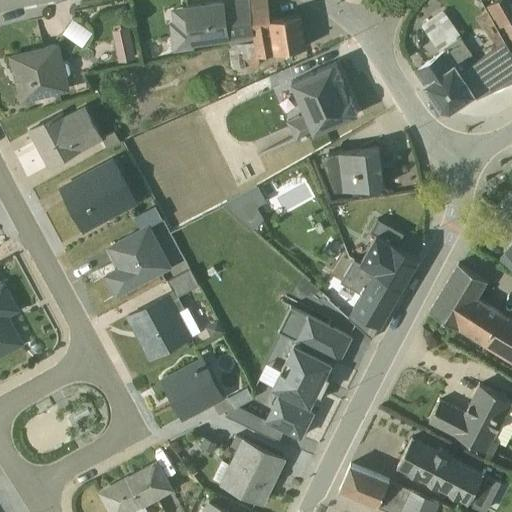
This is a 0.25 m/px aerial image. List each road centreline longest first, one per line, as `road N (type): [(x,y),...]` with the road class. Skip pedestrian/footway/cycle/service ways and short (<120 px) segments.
road 1 (residential): [(305,511),(453,223),(469,173)]
road 2 (residential): [(94,355),(136,433),(27,493)]
road 3 (residential): [(94,355),(0,183)]
road 4 (residential): [(364,37),(427,134),(469,173)]
